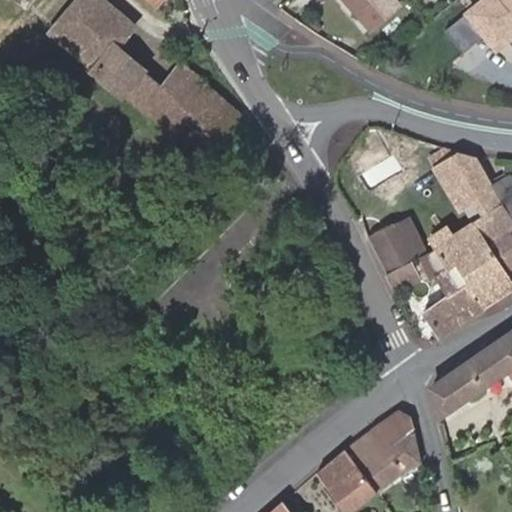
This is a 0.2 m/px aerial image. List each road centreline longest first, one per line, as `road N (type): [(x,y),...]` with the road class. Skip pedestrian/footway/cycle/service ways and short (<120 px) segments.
road 1 (tertiary): [(288,137),(411,374)]
road 2 (tertiary): [(511,143),(365,110),(288,137)]
road 3 (tertiary): [(411,374),(251,511)]
road 4 (tertiary): [(288,137),(215,0)]
road 5 (unclassified): [(411,374),(454,511)]
